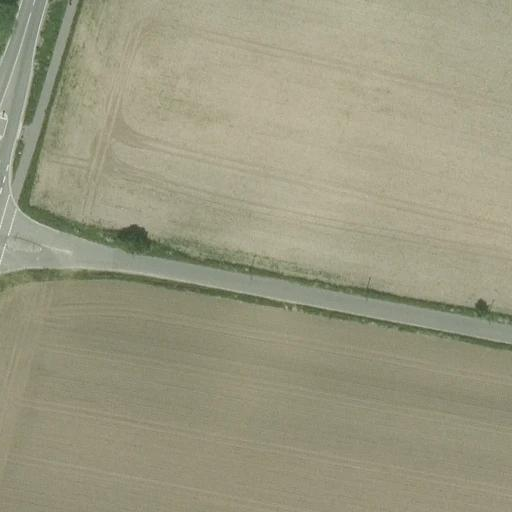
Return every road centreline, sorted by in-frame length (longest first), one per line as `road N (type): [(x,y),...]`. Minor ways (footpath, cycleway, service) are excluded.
road 1 (unclassified): [(511,339),(0,243)]
road 2 (tertiary): [(0,124),(35,0)]
